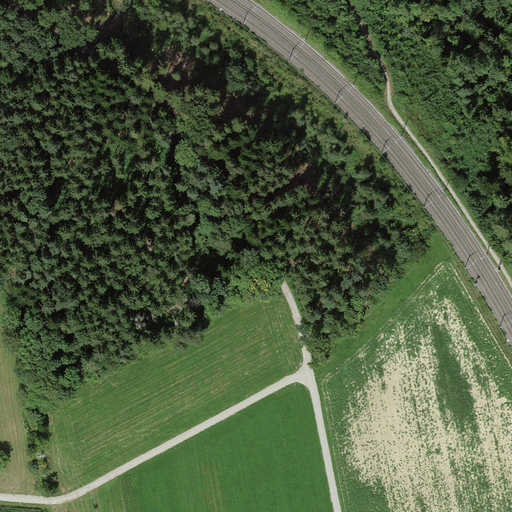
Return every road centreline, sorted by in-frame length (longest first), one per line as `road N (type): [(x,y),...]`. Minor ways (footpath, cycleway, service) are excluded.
road 1 (track): [(307,377),(297,291),(189,111),(6,0)]
road 2 (track): [(339,511),(307,377),(68,497),(0,497)]
